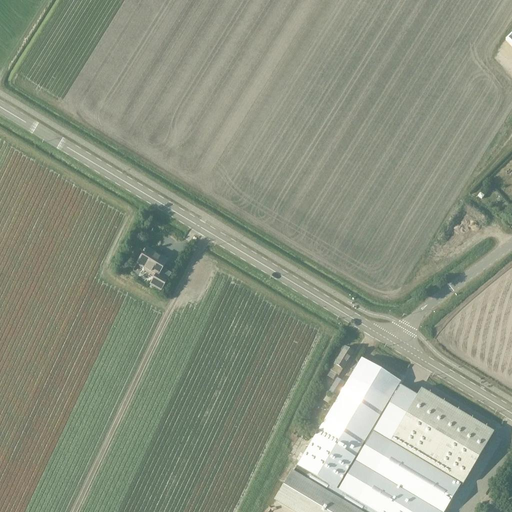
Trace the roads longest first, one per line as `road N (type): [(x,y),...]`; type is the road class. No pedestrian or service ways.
road 1 (secondary): [(395,344),(0,110)]
road 2 (unclassified): [(395,344),(423,310),(511,241)]
road 3 (secondary): [(511,414),(395,344)]
